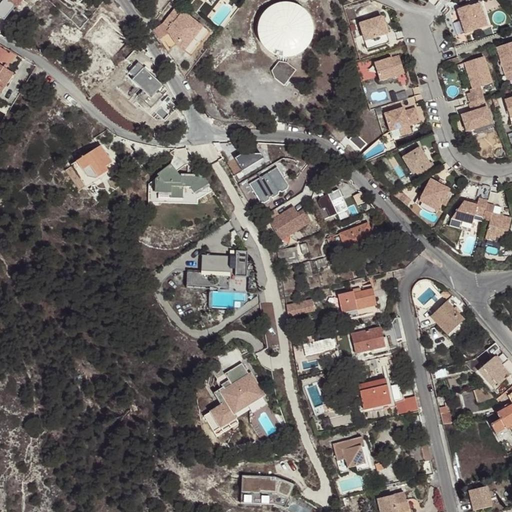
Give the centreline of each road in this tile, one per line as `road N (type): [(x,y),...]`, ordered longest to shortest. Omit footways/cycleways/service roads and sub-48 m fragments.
road 1 (residential): [(463,277),(320,146),(290,135),(206,137)]
road 2 (residential): [(463,277),(416,272),(401,290),(452,511)]
road 3 (unclassified): [(206,137),(129,135),(39,61),(0,40)]
road 4 (residential): [(511,170),(475,166),(453,147),(409,7),(393,0)]
road 5 (residential): [(206,137),(122,0)]
